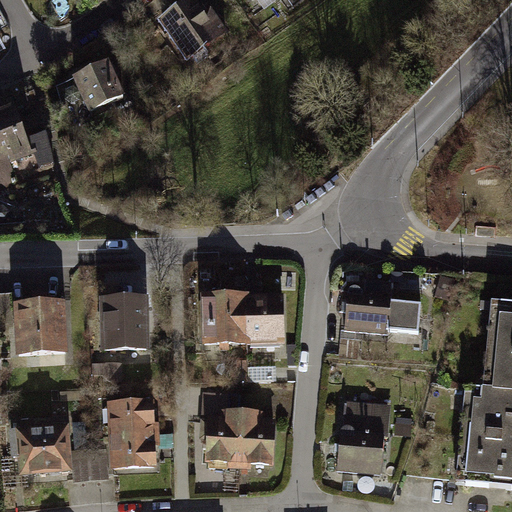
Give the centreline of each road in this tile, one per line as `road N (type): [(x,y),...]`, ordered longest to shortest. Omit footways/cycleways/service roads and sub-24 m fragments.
road 1 (residential): [(329,249),(0,261)]
road 2 (residential): [(306,510),(329,249)]
road 3 (residential): [(374,213),(374,190),(511,33)]
road 4 (residential): [(511,259),(406,248),(374,213)]
